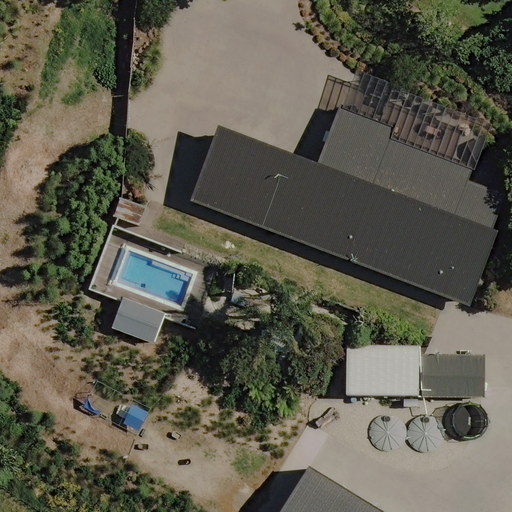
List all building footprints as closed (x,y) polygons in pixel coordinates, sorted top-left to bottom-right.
[(486,206),(198,103),(164,198),(375,274),(369,293),(420,311),(426,294),(452,303),(486,206)] [(194,272),(139,242),(115,288),(171,317),(194,272)] [(137,324),(102,305),(82,339),(117,359),(137,324)] [(416,400),(417,351),(347,350),(347,399),(416,400)] [(417,351),(416,400),(487,401),(488,352),(417,351)]
